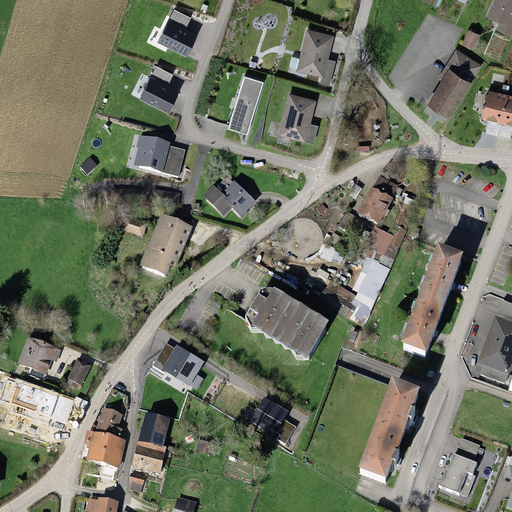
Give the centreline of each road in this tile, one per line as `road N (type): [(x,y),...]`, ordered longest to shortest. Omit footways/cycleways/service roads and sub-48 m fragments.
road 1 (residential): [(323,186),(159,308),(51,480),(7,511)]
road 2 (residential): [(511,189),(413,479),(429,511)]
road 3 (residential): [(318,171),(189,132),(186,116),(228,0)]
road 4 (track): [(133,345),(119,497),(65,489)]
road 5 (residential): [(445,156),(370,72),(355,40)]
road 6 (residential): [(318,171),(355,40)]
road 7 (residential): [(445,156),(382,159),(323,186)]
